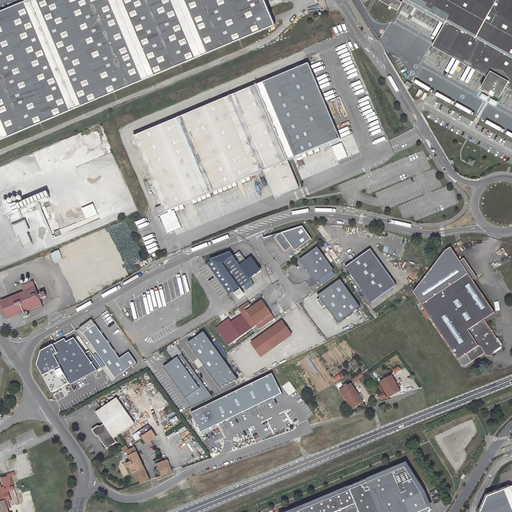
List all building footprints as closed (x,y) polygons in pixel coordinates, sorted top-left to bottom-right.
[(0,0),(0,138),(272,26),(261,0),(0,0)] [(381,0),(398,10),(403,2),(403,0),(406,0),(445,22),(446,20),(474,36),(494,0),(381,0)] [(406,0),(403,0),(403,2),(444,24),(445,22),(406,0)] [(509,82),(511,83),(511,0),(494,0),(474,36),(446,20),(445,22),(444,24),(435,41),(490,71),(488,74),(481,86),(501,96),(507,85),(509,82)] [(433,43),(488,74),(490,71),(435,41),(433,43)] [(307,63),(254,86),(287,162),(340,139),(307,63)] [(254,86),(132,139),(161,207),(154,210),(158,218),(165,215),(165,214),(261,172),(263,171),(274,197),(298,187),(287,162),(254,86)] [(49,198),(47,193),(16,205),(18,210),(49,198)] [(15,203),(8,205),(12,215),(19,212),(18,210),(16,205),(15,203)] [(94,205),(83,209),(87,219),(98,215),(94,205)] [(23,223),(13,227),(21,247),(31,242),(23,223)] [(278,234),(275,237),(285,252),(292,247),(295,251),(312,239),(302,226),(278,234)] [(319,247),(301,260),(317,283),(335,270),(319,247)] [(414,292),(422,305),(459,359),(464,366),(466,367),(485,353),(487,356),(491,356),(503,347),(485,320),(495,312),(451,247),(448,249),(414,292)] [(332,248),(327,252),(333,260),(338,257),(332,248)] [(368,250),(342,268),(367,303),(393,285),(368,250)] [(212,260),(206,264),(229,295),(234,292),(234,293),(241,289),(243,292),(249,288),(247,284),(252,281),(250,279),(259,273),(258,272),(261,270),(252,258),(247,262),(240,252),(234,256),(231,252),(211,259),(212,260)] [(341,279),(318,295),(320,298),(317,301),(323,308),(326,306),(338,323),(361,307),(341,279)] [(35,290),(33,284),(23,288),(25,294),(35,290)] [(35,290),(25,294),(0,303),(0,304),(1,306),(0,306),(0,311),(2,311),(6,320),(41,306),(35,290)] [(248,302),(238,309),(253,328),(257,325),(260,329),(276,318),(262,300),(247,311),(245,309),(251,305),(248,302)] [(253,328),(242,314),(231,322),(242,336),(253,328)] [(231,322),(229,319),(217,329),(229,346),(242,336),(231,322)] [(92,321),(76,332),(83,342),(87,340),(115,379),(137,364),(129,353),(120,360),(92,321)] [(292,334),(283,321),(253,343),(262,356),(292,334)] [(219,388),(235,379),(201,333),(186,343),(219,388)] [(69,386),(100,369),(88,351),(84,355),(72,339),(66,344),(64,341),(41,354),(37,367),(42,378),(51,394),(68,385),(69,386)] [(212,397),(182,354),(164,367),(192,407),(212,397)] [(351,382),(360,376),(358,373),(349,379),(351,382)] [(189,414),(199,434),(280,395),(271,376),(189,414)] [(378,382),(386,397),(396,390),(389,376),(378,382)] [(360,401),(349,383),(338,391),(350,409),(360,401)] [(134,423),(116,397),(101,408),(95,412),(102,423),(94,428),(94,429),(94,431),(97,435),(98,434),(108,448),(116,443),(113,438),(118,435),(134,423)] [(142,437),(152,431),(148,425),(136,433),(140,439),(142,437)] [(156,437),(152,431),(142,437),(146,443),(156,437)] [(131,462),(136,472),(141,484),(149,481),(134,447),(128,450),(127,451),(127,452),(131,462)] [(159,464),(162,476),(172,472),(168,460),(159,464)] [(136,472),(131,462),(128,464),(127,465),(127,467),(129,468),(130,467),(133,473),(136,472)] [(407,466),(296,511),(427,511),(431,510),(425,495),(407,466)] [(4,486),(6,485),(7,488),(4,488),(5,492),(8,492),(14,490),(13,486),(9,487),(9,485),(11,484),(9,477),(15,475),(14,472),(7,474),(8,476),(1,478),(4,486)] [(0,511),(8,511),(7,508),(10,508),(8,500),(10,499),(8,492),(5,492),(4,488),(3,486),(0,487),(0,486),(0,511)]
